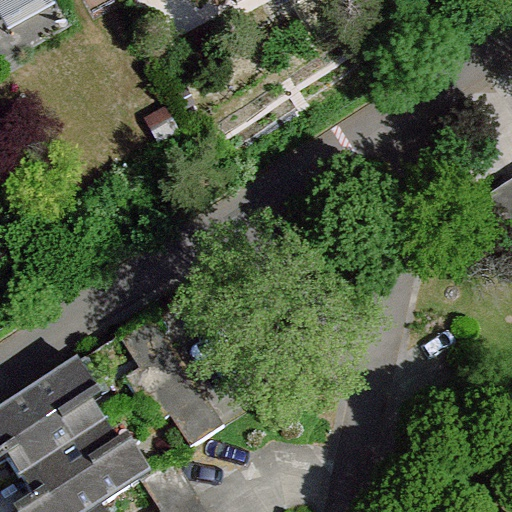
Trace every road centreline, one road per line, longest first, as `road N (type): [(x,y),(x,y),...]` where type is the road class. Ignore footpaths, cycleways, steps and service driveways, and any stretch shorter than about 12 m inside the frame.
road 1 (residential): [(447,71),(372,389)]
road 2 (residential): [(0,377),(242,216)]
road 3 (residential): [(242,216),(447,71)]
road 4 (residential): [(242,216),(372,389)]
road 5 (residential): [(372,389),(346,511)]
